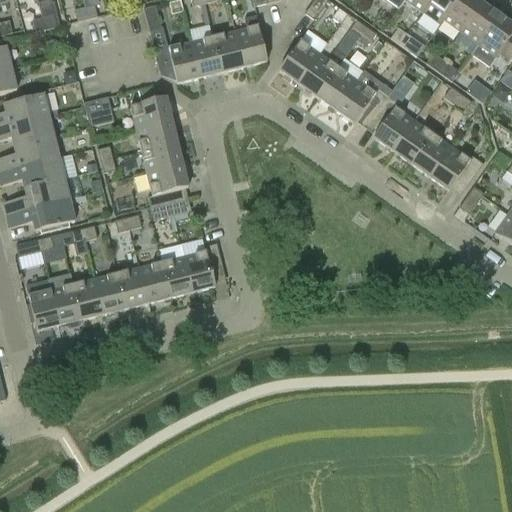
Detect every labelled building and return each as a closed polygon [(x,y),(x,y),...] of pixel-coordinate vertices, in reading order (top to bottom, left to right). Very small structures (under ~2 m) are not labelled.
[(203,0),(190,0),(193,9),(204,6),(203,0)] [(267,6),(265,0),(252,0),(255,9),(267,6)] [(314,23),(328,3),(324,0),(315,0),(304,16),(314,23)] [(382,0),(398,11),(404,3),(405,0),(382,0)] [(405,0),(404,3),(421,15),(431,0),(405,0)] [(431,0),(421,15),(422,15),(422,14),(440,26),(458,0),(431,0)] [(472,0),(458,0),(440,26),(440,27),(443,23),(460,35),(481,6),(472,0)] [(481,6),(460,35),(477,47),(470,58),(478,47),(498,18),(481,6)] [(84,10),(87,22),(97,20),(94,7),(84,10)] [(150,34),(161,32),(155,8),(144,11),(150,34)] [(87,22),(84,10),(74,12),(77,25),(87,22)] [(42,20),(46,33),(55,30),(52,18),(42,20)] [(488,71),(499,56),(509,62),(511,58),(511,27),(498,18),(478,47),(470,58),(488,71)] [(255,19),(244,22),(246,31),(235,34),(244,70),(267,64),(258,28),(255,19)] [(46,33),(42,20),(33,23),(36,35),(46,33)] [(0,25),(0,29),(2,38),(12,36),(9,23),(0,25)] [(359,40),(366,30),(356,23),(349,33),(359,40)] [(319,54),(325,45),(305,30),(298,39),(319,54)] [(366,30),(359,40),(369,47),(376,37),(366,30)] [(399,47),(406,37),(398,31),(390,41),(399,47)] [(66,34),(56,36),(60,53),(70,50),(66,34)] [(213,39),(222,75),(244,70),(235,34),(213,39)] [(406,37),(399,47),(415,58),(422,48),(406,37)] [(191,45),(200,81),(222,75),(213,39),(191,45)] [(297,87),(319,57),(300,43),(278,73),(297,87)] [(377,43),(371,52),(376,55),(382,47),(377,43)] [(200,81),(191,45),(168,51),(177,87),(200,81)] [(0,73),(11,71),(6,49),(0,50),(0,73)] [(319,57),(297,87),(316,100),(345,60),(335,53),(328,63),(319,57)] [(434,72),(441,62),(433,56),(426,66),(434,72)] [(345,60),(316,100),(335,113),(356,83),(338,70),(345,60)] [(441,62),(434,72),(452,85),(459,74),(441,62)] [(11,71),(0,73),(0,96),(16,93),(11,71)] [(510,90),(511,87),(511,74),(505,71),(498,83),(510,90)] [(77,85),(74,73),(62,76),(65,87),(77,85)] [(356,83),(335,113),(354,127),(357,122),(367,129),(388,100),(392,93),(363,73),(356,83)] [(474,100),(481,105),(482,106),(490,95),(482,89),(474,83),(466,95),(474,100)] [(152,90),(137,94),(140,106),(155,103),(152,90)] [(453,107),(460,97),(450,90),(443,100),(453,107)] [(0,130),(57,116),(56,113),(48,115),(43,97),(3,107),(5,116),(0,117),(0,130)] [(460,97),(453,107),(463,114),(470,104),(460,97)] [(90,130),(114,124),(108,100),(84,105),(90,130)] [(135,132),(172,123),(166,100),(155,103),(140,106),(130,109),(135,132)] [(388,100),(367,129),(376,136),(373,140),(392,154),(414,124),(396,111),(398,107),(388,100)] [(57,116),(0,130),(0,144),(12,141),(14,149),(54,139),(50,123),(58,121),(57,116)] [(172,123),(135,132),(141,154),(177,145),(172,123)] [(414,124),(392,154),(411,167),(432,137),(414,124)] [(432,137),(411,167),(429,180),(451,150),(432,137)] [(54,139),(14,149),(16,158),(0,161),(0,174),(59,160),(54,139)] [(177,145),(141,154),(146,176),(182,167),(177,145)] [(100,164),(112,161),(109,149),(97,152),(100,164)] [(469,163),(451,150),(429,180),(449,194),(452,189),(462,196),(483,167),(472,159),(469,163)] [(59,160),(0,174),(0,188),(22,183),(24,191),(64,181),(59,160)] [(112,161),(100,164),(103,176),(115,173),(112,161)] [(85,168),(87,175),(98,173),(96,165),(85,168)] [(150,212),(185,203),(183,192),(188,190),(182,167),(146,176),(147,178),(134,181),(137,195),(150,192),(151,198),(147,199),(150,212)] [(64,181),(24,191),(26,200),(2,205),(6,218),(69,202),(64,181)] [(100,181),(89,184),(92,196),(103,193),(100,181)] [(469,217),(483,197),(473,190),(459,210),(469,217)] [(69,229),(68,226),(75,224),(70,206),(69,202),(6,218),(9,231),(32,225),(35,234),(39,233),(40,236),(69,229)] [(185,203),(150,212),(153,223),(188,215),(185,203)] [(511,220),(508,217),(494,236),(511,248),(511,220)] [(126,221),(129,233),(141,230),(138,218),(126,221)] [(129,233),(126,221),(115,223),(117,236),(129,233)] [(82,231),(85,244),(97,241),(94,229),(82,231)] [(85,244),(82,231),(70,234),(73,246),(85,244)] [(39,242),(42,254),(54,251),(51,239),(39,242)] [(42,254),(39,242),(15,248),(18,260),(42,254)] [(204,250),(205,254),(183,259),(192,295),(215,290),(213,284),(225,282),(216,246),(204,250)] [(161,265),(170,301),(192,295),(183,259),(161,265)] [(139,270),(148,306),(170,301),(161,265),(139,270)] [(117,276),(126,312),(148,306),(139,270),(117,276)] [(95,281),(104,317),(126,312),(117,276),(95,281)] [(73,287),(81,323),(104,317),(95,281),(73,287)] [(59,328),(50,292),(50,291),(48,283),(25,289),(36,334),(59,328)] [(73,287),(50,292),(59,328),(81,323),(73,287)]
